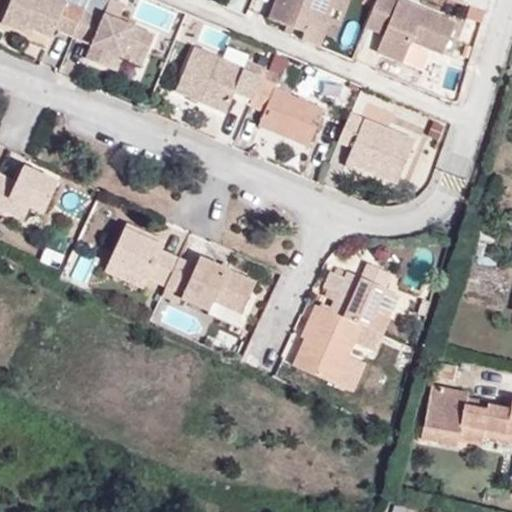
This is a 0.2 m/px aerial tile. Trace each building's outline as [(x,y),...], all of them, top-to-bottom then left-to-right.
[(56,30),(74,37),(85,10),(67,3),(68,0),(67,0),(12,0),(2,23),(32,36),(35,31),(52,38),(56,30)] [(327,22),(335,0),(275,0),(269,19),(304,32),(302,40),(320,47),(330,23),(327,22)] [(456,24),(398,0),(377,0),(365,28),(384,35),(377,52),(403,64),(412,42),(444,54),(456,24)] [(85,10),(74,37),(91,45),(86,59),(118,72),(123,59),(142,66),(155,35),(104,15),(102,17),(85,10)] [(253,101),(263,78),(243,69),(195,47),(175,91),(226,113),(236,92),(253,101)] [(243,69),(263,78),(267,69),(248,61),(243,69)] [(253,101),(250,107),(264,112),(259,126),(309,147),(324,109),(277,90),(278,85),(263,78),(253,101)] [(350,113),(338,143),(352,148),(345,163),(397,185),(415,141),(350,113)] [(17,183),(0,174),(0,210),(24,221),(30,209),(44,215),(59,182),(24,166),(17,183)] [(165,288),(179,259),(161,251),(165,241),(126,224),(108,265),(147,280),(165,288)] [(165,288),(162,295),(180,304),(182,299),(210,312),(214,301),(243,314),(256,283),(200,257),(196,266),(179,259),(165,288)] [(329,311),(368,329),(391,274),(368,264),(361,278),(348,273),(345,278),(330,271),(323,289),(337,295),(329,311)] [(147,280),(108,265),(105,272),(144,290),(147,280)] [(368,349),(376,332),(368,329),(329,311),(316,306),(301,337),(305,339),(293,367),(335,385),(354,343),(368,349)] [(460,435),(459,441),(483,445),(484,437),(511,442),(511,402),(510,409),(488,405),(486,410),(467,407),(469,394),(431,386),(422,428),(460,435)] [(458,447),(459,441),(460,435),(422,428),(420,439),(458,447)]
